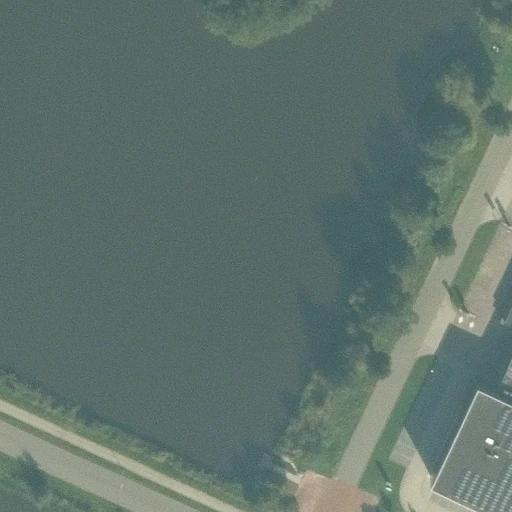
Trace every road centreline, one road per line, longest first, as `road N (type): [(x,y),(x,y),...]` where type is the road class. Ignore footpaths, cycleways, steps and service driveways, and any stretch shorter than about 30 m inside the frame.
road 1 (unclassified): [(511,127),(331,511)]
road 2 (unclassified): [(0,435),(165,511)]
